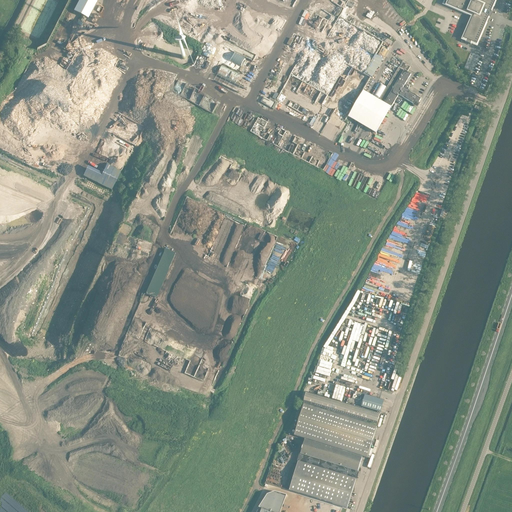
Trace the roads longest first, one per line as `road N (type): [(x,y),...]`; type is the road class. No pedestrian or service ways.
road 1 (unclassified): [(360,511),(499,107)]
road 2 (primary): [(437,511),(511,292)]
road 3 (unclassified): [(463,511),(511,375)]
